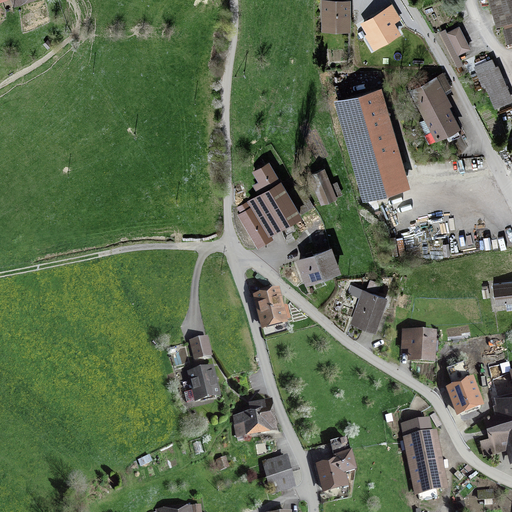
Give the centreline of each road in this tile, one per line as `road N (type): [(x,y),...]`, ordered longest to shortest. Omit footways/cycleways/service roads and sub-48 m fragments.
road 1 (unclassified): [(230,244),(345,340),(429,395),(465,452),(511,482)]
road 2 (unclassified): [(230,244),(311,489)]
road 3 (unclassified): [(230,244),(225,107),(233,0)]
road 4 (residential): [(406,0),(511,200)]
road 5 (track): [(0,272),(129,247),(208,249)]
